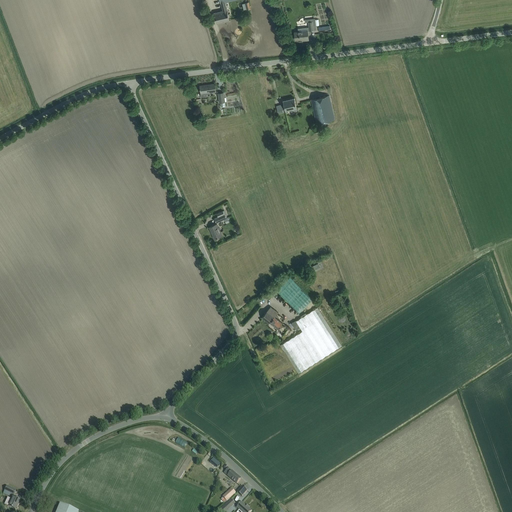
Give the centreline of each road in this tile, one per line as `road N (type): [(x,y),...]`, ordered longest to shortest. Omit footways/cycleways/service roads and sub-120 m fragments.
road 1 (unclassified): [(162,418),(237,326),(128,83)]
road 2 (unclassified): [(128,83),(428,43)]
road 3 (unclassified): [(32,511),(61,460),(82,444),(136,420),(162,418)]
road 4 (unclassified): [(280,511),(226,457),(162,418)]
road 5 (unclassified): [(0,139),(75,98),(128,83)]
